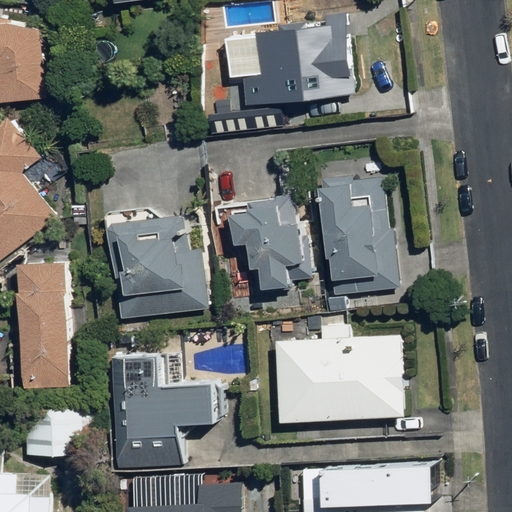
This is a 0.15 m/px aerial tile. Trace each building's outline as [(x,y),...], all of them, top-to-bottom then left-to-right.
[(0,55),(10,56),(10,94),(55,95),(54,10),(0,10),(0,55)] [(231,26),(237,72),(248,71),(252,101),(369,86),(360,10),(231,26)] [(0,259),(64,211),(32,166),(51,151),(20,112),(0,127),(0,259)] [(398,172),(330,179),(341,295),(409,289),(398,172)] [(243,194),(248,236),(258,235),(260,255),(267,254),(271,281),(299,277),(296,254),(314,252),(306,186),(243,194)] [(208,207),(120,210),(124,314),(212,311),(208,207)] [(76,251),(31,252),(33,381),(78,380),(76,251)] [(359,334),(358,315),(327,316),(327,335),(285,336),(287,417),(415,413),(412,332),(359,334)] [(144,376),(145,429),(194,429),(194,411),(239,412),(239,405),(249,405),(249,388),(236,388),(236,377),(144,376)] [(88,400),(40,399),(39,449),(112,451),(114,395),(88,394),(88,400)] [(0,441),(0,511),(60,511),(62,468),(14,467),(14,442),(0,441)] [(141,497),(141,511),(248,511),(248,506),(253,506),(251,474),(208,477),(208,493),(141,497)]
